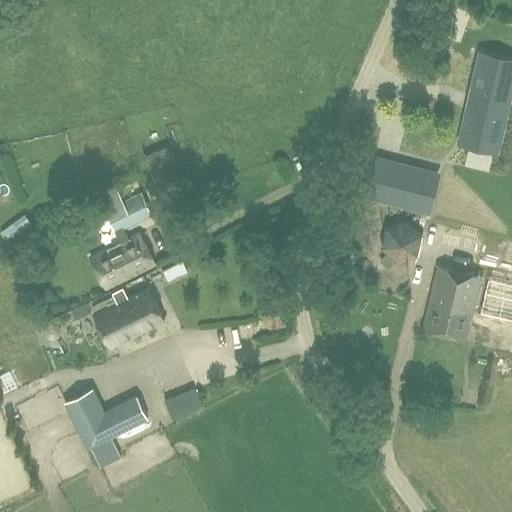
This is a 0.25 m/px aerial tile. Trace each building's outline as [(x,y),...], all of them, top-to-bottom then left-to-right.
[(498,138),(511,80),(511,59),(482,53),(464,131),(498,138)] [(166,146),(144,155),(153,179),(176,170),(166,146)] [(437,174),(395,164),(387,199),(429,209),(437,174)] [(155,264),(139,233),(127,239),(122,229),(152,214),(141,193),(124,201),(118,189),(101,198),(106,210),(121,242),(90,258),(106,288),(155,264)] [(1,229),(10,248),(27,241),(19,221),(1,229)] [(383,246),(397,259),(417,254),(421,234),(407,222),(388,227),(383,246)] [(422,328),(468,339),(471,323),(478,325),(475,340),(495,345),(511,269),(511,244),(498,242),(481,316),(473,315),(482,276),(438,265),(422,328)] [(118,303),(94,315),(110,347),(165,320),(149,288),(128,298),(123,287),(112,293),(118,303)] [(176,328),(203,317),(194,295),(167,306),(176,328)] [(253,329),(274,325),(272,315),(251,320),(253,329)] [(88,448),(148,418),(137,396),(104,412),(93,389),(65,402),(88,448)]
